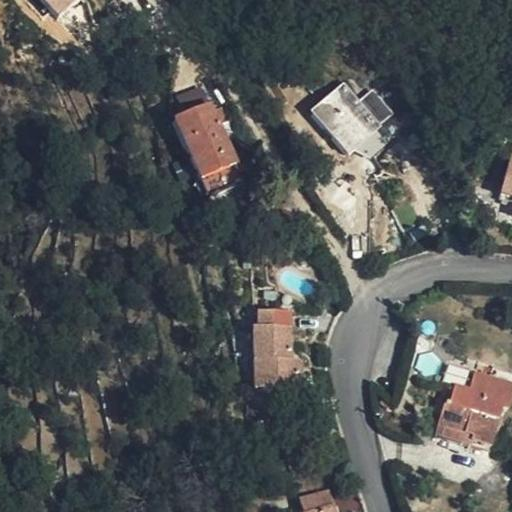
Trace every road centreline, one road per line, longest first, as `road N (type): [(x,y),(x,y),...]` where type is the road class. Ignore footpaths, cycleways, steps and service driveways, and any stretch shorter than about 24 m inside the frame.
road 1 (residential): [(511,274),(433,271),(377,292),(355,336),(350,380),(385,511)]
road 2 (unknown): [(377,292),(223,74),(196,54)]
